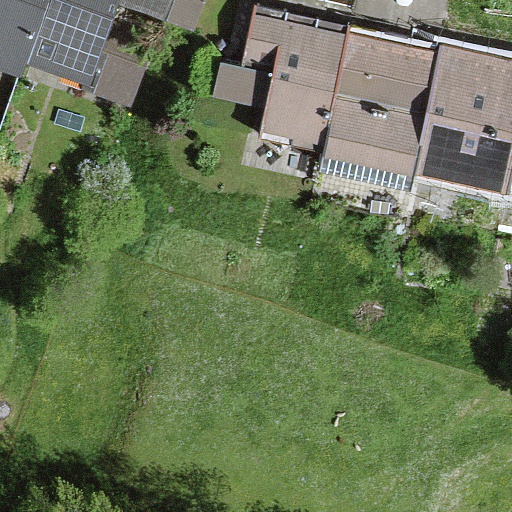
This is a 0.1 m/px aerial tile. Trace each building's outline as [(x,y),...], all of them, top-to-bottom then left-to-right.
[(0,0),(0,65),(24,74),(28,63),(51,0),(0,0)] [(51,0),(28,63),(97,88),(125,8),(128,0),(51,0)] [(199,0),(128,0),(125,8),(189,31),(199,0)] [(366,152),(387,41),(252,15),(244,59),(280,65),(266,140),(366,152)] [(511,62),(387,41),(366,152),(511,184),(511,62)]
